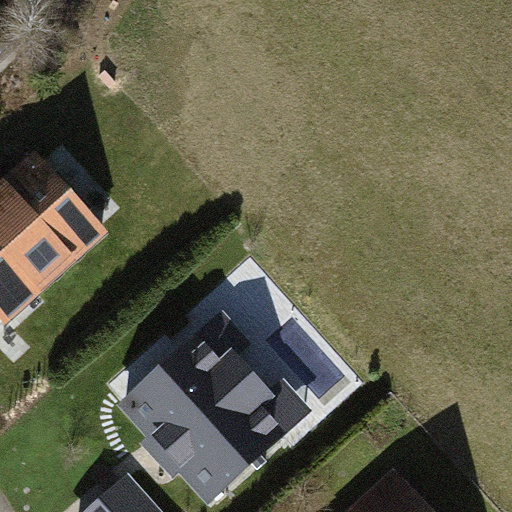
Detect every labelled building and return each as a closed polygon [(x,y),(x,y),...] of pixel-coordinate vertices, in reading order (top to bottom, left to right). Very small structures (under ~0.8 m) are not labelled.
[(0,25),(0,62),(19,46),(0,25)] [(100,229),(34,155),(0,184),(0,308),(4,313),(100,229)] [(198,338),(125,404),(211,498),(283,432),(257,404),(267,395),(233,357),(223,366),(198,338)] [(450,511),(420,477),(378,511),(450,511)] [(152,511),(123,478),(84,511),(152,511)]
